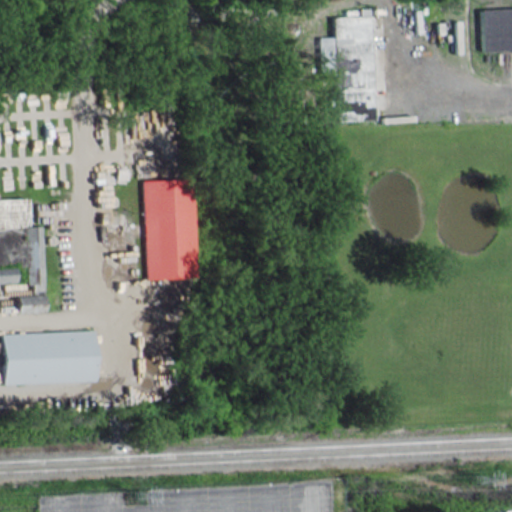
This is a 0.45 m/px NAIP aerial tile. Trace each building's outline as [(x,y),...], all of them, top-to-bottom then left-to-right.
[(511,7),(476,9),(478,50),(511,48),(511,7)] [(331,15),(335,117),(371,116),(368,14),(331,15)] [(139,181),(143,280),(193,278),(189,179),(139,181)] [(0,198),(25,198),(26,226),(37,225),(42,312),(0,312),(0,198)] [(0,382),(93,380),(91,329),(0,332),(0,382)]
